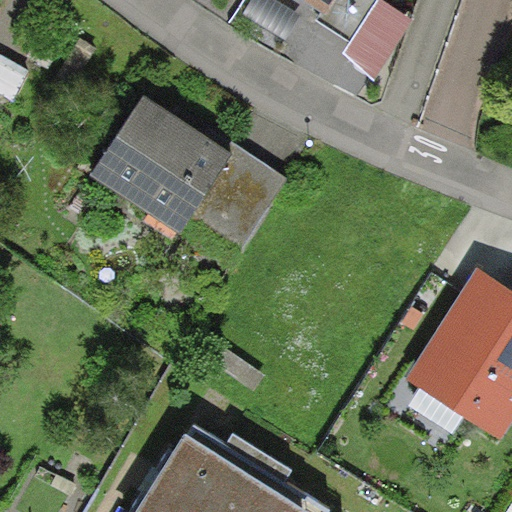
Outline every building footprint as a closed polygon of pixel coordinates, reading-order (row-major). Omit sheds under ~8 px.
[(342,0),(293,0),(327,22),(342,0)] [(376,0),(345,53),(382,74),(418,14),(394,0),(376,0)] [(282,183),(146,94),(88,183),(223,272),(282,183)] [(498,440),(511,416),(511,289),(470,263),(398,377),(498,440)] [(366,511),(368,510),(193,408),(132,511),(366,511)]
